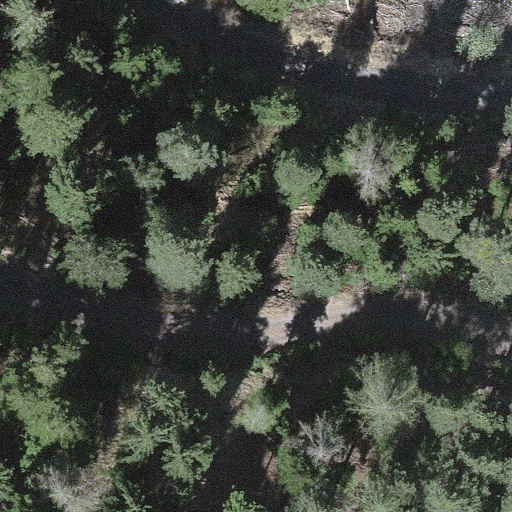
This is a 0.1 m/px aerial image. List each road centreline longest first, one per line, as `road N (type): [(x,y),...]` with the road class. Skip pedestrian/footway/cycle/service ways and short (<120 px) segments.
road 1 (track): [(511,352),(381,315),(298,347),(126,314),(0,259)]
road 2 (track): [(129,0),(157,31),(511,103)]
